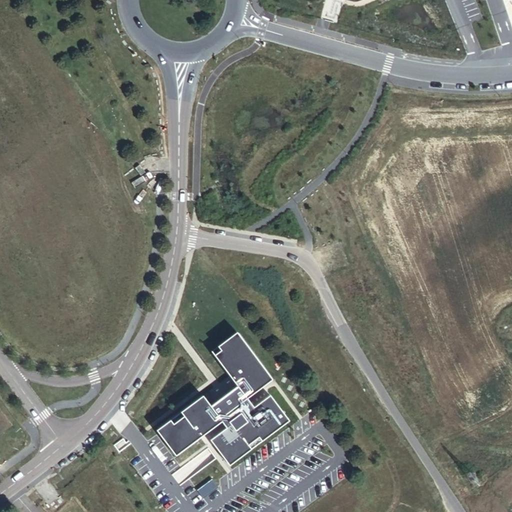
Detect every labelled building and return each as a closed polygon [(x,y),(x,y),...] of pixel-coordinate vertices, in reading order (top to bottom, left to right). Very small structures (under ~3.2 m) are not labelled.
[(37,23),(49,15),(41,3),(29,12),(37,23)] [(78,31),(63,38),(69,53),(84,46),(78,31)] [(84,67),(88,76),(96,73),(92,63),(84,67)] [(91,100),(105,94),(99,81),(85,86),(91,100)] [(117,111),(101,118),(106,131),(123,125),(117,111)] [(226,428),(210,440),(229,465),(288,421),(270,397),(254,409),(247,400),(272,381),(237,333),(211,352),(237,387),(211,407),(203,397),(157,431),(175,456),(222,422),(226,428)] [(218,487),(212,479),(197,490),(203,498),(218,487)]
